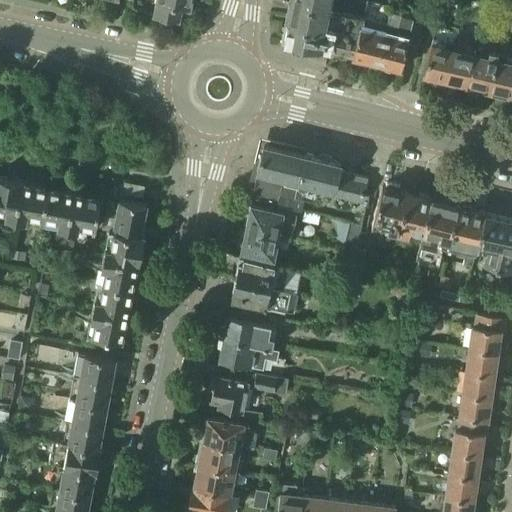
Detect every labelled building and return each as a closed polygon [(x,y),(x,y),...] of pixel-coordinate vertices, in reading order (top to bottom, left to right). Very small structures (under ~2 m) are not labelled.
[(191,0),(156,0),(154,14),(180,19),(183,5),(190,7),(191,0)] [(329,9),(330,8),(294,0),(290,0),(282,44),(299,47),(299,44),(323,49),(323,50),(352,56),(362,16),(347,13),(329,9)] [(357,0),(349,0),(347,13),(362,16),(362,15),(365,2),(357,0)] [(364,61),(363,63),(375,67),(389,6),(366,0),(365,2),(362,15),(362,16),(352,56),(352,58),(364,61)] [(387,67),(399,70),(413,12),(389,6),(375,67),(387,70),(387,67)] [(424,75),(446,80),(456,41),(460,25),(454,23),(452,29),(437,25),(424,75)] [(446,80),(467,85),(477,46),(456,41),(446,80)] [(499,51),(477,46),(467,85),(489,91),(499,51)] [(489,91),(511,96),(511,91),(511,54),(499,51),(489,91)] [(299,184),(300,179),(306,153),(264,142),(263,146),(259,169),(284,175),(283,180),(299,184)] [(341,161),(332,159),(333,157),(320,154),(319,156),(306,153),(300,179),(299,184),(297,194),(304,196),(316,199),(319,184),(333,187),(332,192),(363,200),(367,182),(338,175),(341,161)] [(7,212),(17,214),(23,180),(24,178),(0,173),(0,205),(8,207),(7,212)] [(302,207),(304,196),(297,194),(299,184),(283,180),(258,174),(253,196),(302,207)] [(49,185),(23,180),(17,214),(25,216),(26,211),(41,213),(40,219),(43,219),(44,214),(49,185)] [(398,232),(408,192),(399,190),(400,184),(387,181),(385,186),(383,186),(370,239),(394,245),(397,232),(398,232)] [(59,222),(69,224),(75,190),(49,185),(44,214),(60,217),(59,222)] [(101,194),(75,190),(69,224),(78,226),(79,220),(94,223),(93,228),(95,229),(101,194)] [(432,198),(408,192),(398,232),(409,235),(411,227),(424,230),(432,198)] [(114,227),(141,232),(147,203),(120,197),(114,227)] [(459,205),(432,198),(424,230),(417,259),(439,265),(444,242),(450,243),(459,205)] [(252,202),(247,227),(280,234),(291,236),(296,211),(252,202)] [(486,211),(459,205),(450,243),(477,250),(478,246),(486,211)] [(511,217),(486,211),(478,246),(489,249),(485,263),(511,269),(511,265),(511,217)] [(351,222),(342,261),(362,266),(366,249),(356,246),(361,225),(351,222)] [(141,232),(114,227),(109,225),(104,253),(138,260),(140,261),(146,233),(141,232)] [(275,256),(280,234),(247,227),(246,229),(242,231),(241,236),(244,240),(242,249),(275,256)] [(55,229),(52,246),(64,248),(67,231),(55,229)] [(12,246),(11,254),(25,257),(27,249),(12,246)] [(104,253),(98,279),(133,286),(138,260),(104,253)] [(276,262),(244,255),(243,263),(240,262),(237,277),(272,284),(276,262)] [(421,278),(423,267),(415,266),(413,276),(421,278)] [(366,271),(345,267),(343,278),(363,283),(366,271)] [(452,278),(442,275),(440,284),(450,287),(452,278)] [(298,289),(294,289),(272,284),(237,277),(232,298),(267,305),(294,310),(298,289)] [(420,279),(413,277),(411,287),(418,288),(420,279)] [(127,312),(133,286),(98,279),(93,305),(127,312)] [(50,283),(43,282),(41,292),(48,294),(50,283)] [(461,293),(442,289),(440,296),(459,300),(461,293)] [(122,338),(127,312),(93,305),(88,331),(122,338)] [(473,325),(469,348),(499,352),(502,330),(505,330),(507,316),(477,312),(475,325),(473,325)] [(274,345),(278,323),(261,320),(229,314),(226,324),(222,325),(220,333),(224,336),(274,345)] [(86,340),(88,332),(77,330),(75,338),(86,340)] [(279,357),(281,346),(274,345),(224,336),(219,358),(263,367),(265,354),(279,357)] [(22,340),(10,338),(7,354),(19,357),(22,340)] [(415,342),(413,354),(427,357),(429,345),(415,342)] [(469,348),(466,370),(496,374),(499,352),(469,348)] [(81,374),(112,379),(116,356),(85,351),(81,374)] [(18,365),(5,363),(2,377),(15,380),(18,365)] [(466,370),(463,393),(492,397),(496,374),(466,370)] [(288,376),(256,371),(254,386),(286,391),(288,376)] [(209,386),(213,390),(211,403),(244,409),(249,380),(217,373),(216,375),(211,378),(209,386)] [(108,402),(112,379),(81,374),(77,397),(108,402)] [(411,406),(413,392),(404,391),(401,404),(411,406)] [(463,393),(459,415),(489,419),(492,397),(463,393)] [(22,394),(19,408),(33,411),(35,403),(30,396),(22,394)] [(103,426),(108,402),(77,397),(73,420),(103,426)] [(411,409),(399,407),(397,421),(409,423),(411,409)] [(208,415),(203,439),(241,444),(254,446),(256,435),(256,431),(253,428),(250,425),(245,424),(246,421),(208,415)] [(456,427),(453,450),(482,455),(485,433),(488,433),(490,419),(489,419),(459,415),(459,416),(460,416),(459,427),(456,427)] [(73,420),(68,443),(99,449),(99,447),(103,426),(73,420)] [(372,436),(380,438),(383,422),(374,421),(372,436)] [(312,430),(311,440),(326,442),(327,431),(312,430)] [(236,468),(241,444),(203,439),(199,461),(236,468)] [(49,463),(64,466),(95,471),(97,472),(101,447),(99,447),(99,449),(68,443),(53,440),(49,463)] [(265,447),(263,458),(275,460),(277,449),(265,447)] [(453,450),(449,472),(479,477),(482,455),(453,450)] [(192,484),(194,485),(231,491),(236,468),(199,461),(194,484),(192,484)] [(91,494),(95,471),(64,466),(60,488),(91,494)] [(479,477),(449,472),(446,495),(475,499),(479,477)] [(301,511),(305,493),(305,487),(297,486),(297,483),(282,481),(281,490),(275,489),(270,511),(301,511)] [(194,485),(192,484),(187,509),(189,509),(188,511),(201,511),(204,511),(227,511),(231,491),(194,485)] [(255,496),(268,498),(270,489),(257,487),(255,496)] [(60,488),(56,511),(61,511),(87,511),(91,494),(60,488)] [(405,490),(404,500),(412,501),(413,491),(405,490)] [(305,493),(301,511),(325,511),(327,496),(305,493)] [(446,495),(443,511),(473,511),(475,499),(446,495)] [(267,507),(268,498),(255,496),(254,504),(267,507)] [(348,511),(350,499),(327,496),(325,511),(348,511)] [(371,511),(373,502),(350,499),(348,511),(371,511)] [(395,511),(397,505),(373,502),(371,511),(395,511)]
